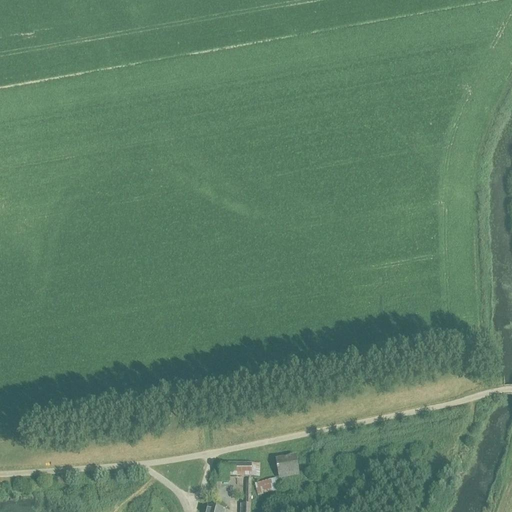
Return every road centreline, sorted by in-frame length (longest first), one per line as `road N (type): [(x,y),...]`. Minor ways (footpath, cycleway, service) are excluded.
road 1 (unclassified): [(213,452),(511,390)]
road 2 (unclassified): [(0,474),(137,464)]
